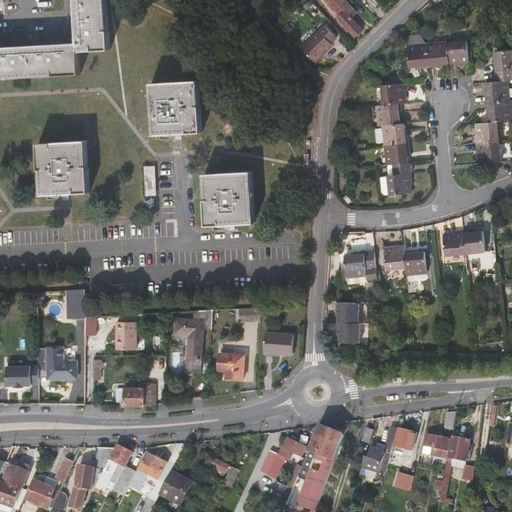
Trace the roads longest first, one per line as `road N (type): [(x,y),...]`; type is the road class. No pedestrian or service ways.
road 1 (secondary): [(298,400),(189,424),(0,428)]
road 2 (residential): [(178,160),(184,245),(0,254)]
road 3 (residential): [(321,219),(339,77),(416,0)]
road 4 (secondary): [(511,378),(338,390)]
road 5 (residential): [(314,373),(321,219)]
road 6 (residential): [(321,219),(442,211)]
